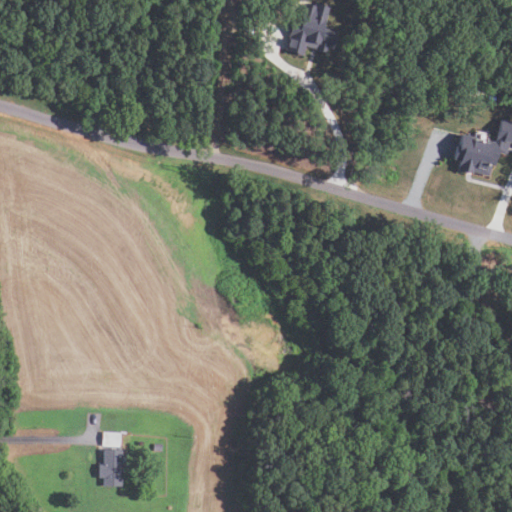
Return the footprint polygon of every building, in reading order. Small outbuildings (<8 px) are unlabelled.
[(302,56),(282,51),(290,22),(295,24),(299,9),(301,10),(303,2),(309,4),(310,2),(328,6),(322,27),(336,31),(331,48),(326,46),(324,52),(314,49),(315,48),(304,45),(302,56)] [(495,142),(500,120),(511,122),(511,143),(508,143),(505,153),(496,151),(493,166),(490,166),(488,175),(466,170),(466,172),(456,170),(458,161),(452,160),(455,145),(470,149),(474,130),(488,134),(487,140),(495,142)] [(118,446),(100,445),(101,431),(118,432),(118,446)] [(152,450),(152,443),(160,444),(160,451),(152,450)] [(120,450),(120,486),(101,486),(101,478),(97,478),(97,465),(102,465),(102,450),(120,450)]
